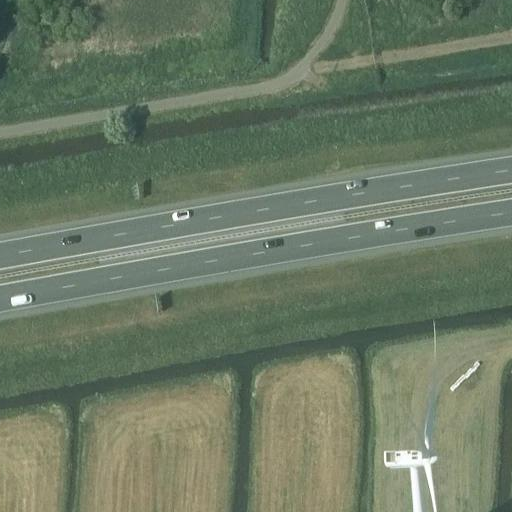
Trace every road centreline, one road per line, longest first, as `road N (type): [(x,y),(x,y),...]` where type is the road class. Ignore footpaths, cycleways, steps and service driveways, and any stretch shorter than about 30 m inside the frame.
road 1 (trunk): [(511,170),(0,257)]
road 2 (trunk): [(0,300),(511,214)]
road 3 (track): [(292,74),(511,37)]
road 4 (track): [(511,346),(456,365),(436,383),(424,407),(422,504)]
